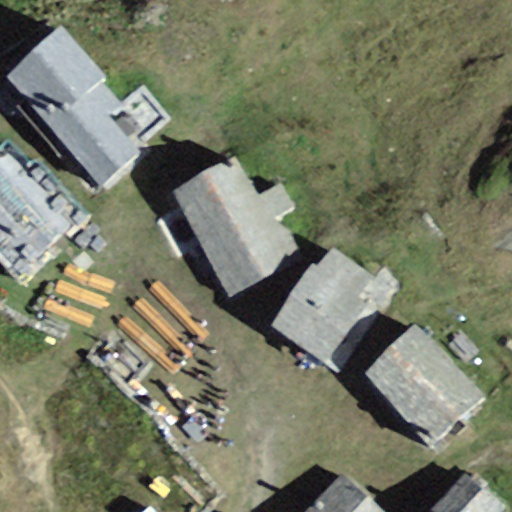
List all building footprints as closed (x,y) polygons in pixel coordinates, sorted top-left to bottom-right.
[(71,40),(15,89),(106,192),(162,144),(71,40)] [(78,229),(13,161),(0,173),(0,233),(35,270),(78,229)] [(173,202),(230,307),(324,256),(287,186),(261,200),(242,165),(173,202)] [(280,336),(342,377),(397,295),(334,254),(280,336)] [(439,454),(492,403),(423,333),(371,385),(439,454)] [(506,511),(469,481),(443,511),(506,511)] [(376,511),(343,483),(317,511),(376,511)]
